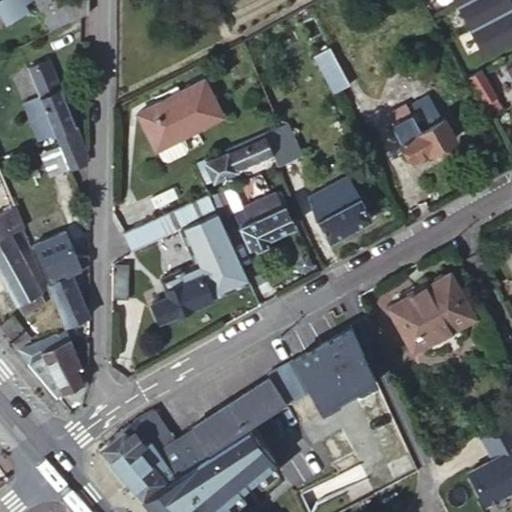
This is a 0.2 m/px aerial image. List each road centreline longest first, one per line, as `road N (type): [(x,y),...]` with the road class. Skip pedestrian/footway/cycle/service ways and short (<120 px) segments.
road 1 (residential): [(511,184),(101,416)]
road 2 (residential): [(101,416),(101,0)]
